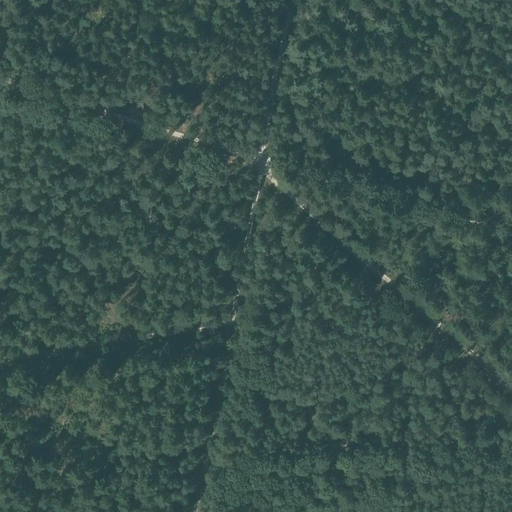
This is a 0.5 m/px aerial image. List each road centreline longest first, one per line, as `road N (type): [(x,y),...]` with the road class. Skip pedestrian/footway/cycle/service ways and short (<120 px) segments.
road 1 (track): [(0,80),(238,155),(511,390)]
road 2 (track): [(195,511),(257,160)]
road 3 (track): [(257,160),(511,235)]
road 4 (track): [(230,323),(0,360)]
road 5 (track): [(257,160),(291,0)]
